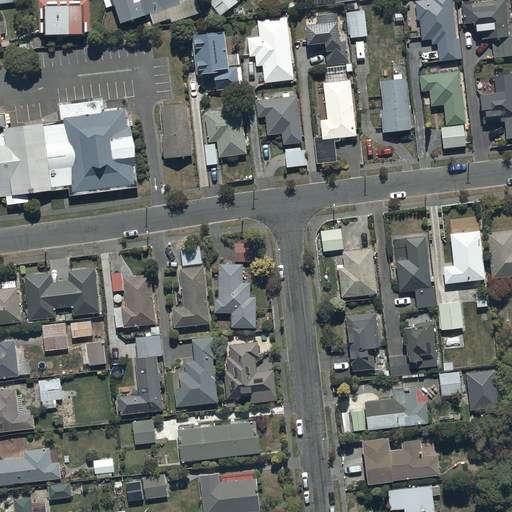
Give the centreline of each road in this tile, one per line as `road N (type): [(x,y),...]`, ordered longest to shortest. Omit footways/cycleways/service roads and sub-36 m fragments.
road 1 (residential): [(286,202),(322,511)]
road 2 (residential): [(0,242),(286,202)]
road 3 (residential): [(286,202),(511,173)]
